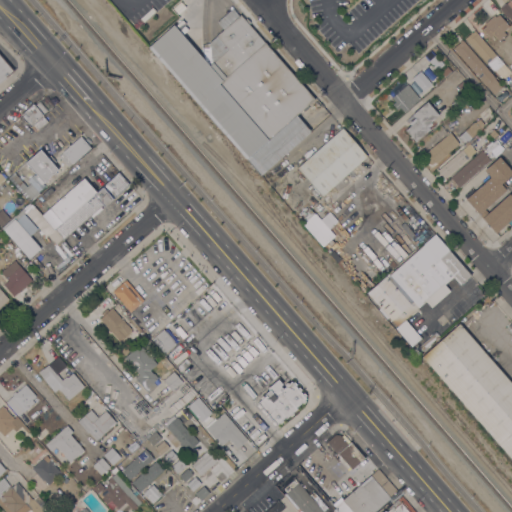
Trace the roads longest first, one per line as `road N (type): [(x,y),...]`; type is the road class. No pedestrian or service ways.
road 1 (primary): [(450,511),(89,104)]
road 2 (residential): [(511,292),(268,0)]
road 3 (residential): [(172,196),(0,347)]
road 4 (residential): [(348,393),(213,511)]
road 5 (residential): [(458,0),(343,96)]
